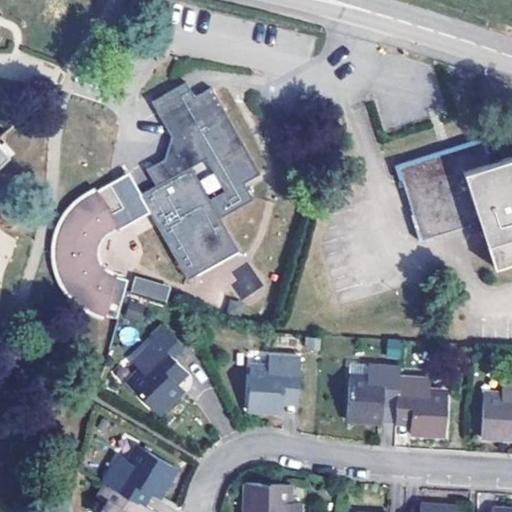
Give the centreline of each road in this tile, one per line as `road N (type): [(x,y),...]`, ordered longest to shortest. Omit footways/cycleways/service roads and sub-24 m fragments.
road 1 (residential): [(195,511),(214,467),(244,448),(511,471)]
road 2 (unclassified): [(326,0),(511,56)]
